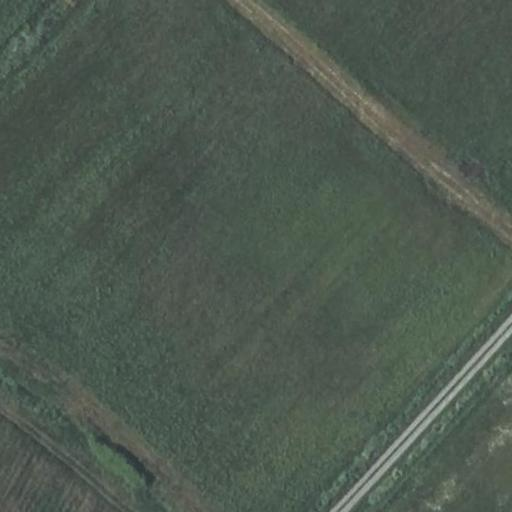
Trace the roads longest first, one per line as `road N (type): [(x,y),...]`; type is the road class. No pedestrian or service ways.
road 1 (track): [(337,511),(511,322)]
road 2 (track): [(129,511),(0,403)]
